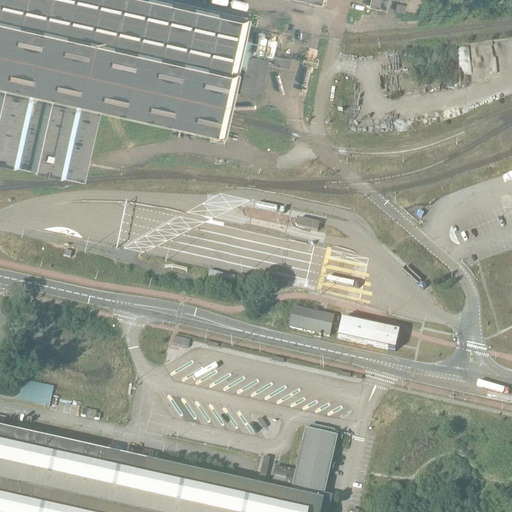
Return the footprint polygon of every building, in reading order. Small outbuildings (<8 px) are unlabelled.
[(0,0),(0,152),(9,155),(11,155),(33,160),(35,160),(56,165),(58,165),(79,170),(82,171),(83,167),(84,163),(85,159),(85,157),(99,96),(143,106),(185,116),(190,117),(192,117),(198,119),(222,124),(223,120),(224,117),(224,114),(229,95),(230,89),(235,65),(235,64),(236,61),(245,63),(250,37),(242,36),(244,25),(245,20),(247,12),(194,0),(0,0)] [(388,0),(370,0),(369,6),(386,9),(388,0)] [(405,13),(419,16),(422,0),(407,0),(407,5),(397,3),(395,10),(405,13)] [(454,45),(398,53),(401,74),(386,76),(389,98),(459,88),(454,45)] [(280,48),(274,46),(272,55),(273,55),(273,57),(270,57),(270,59),(273,59),(272,64),(287,67),(289,58),(279,56),(280,48)] [(267,60),(248,56),(239,95),(258,99),(267,60)] [(319,224),(299,219),(296,221),(295,224),(297,227),(317,232),(319,224)] [(317,313),(294,308),(289,328),(315,333),(314,336),(320,338),(321,335),(329,337),(333,317),(320,314),(321,312),(317,311),(317,313)] [(399,332),(342,319),(338,339),(395,352),(399,332)] [(50,406),(54,386),(26,381),(25,388),(20,387),(18,400),(50,406)] [(0,511),(326,511),(330,499),(322,498),(334,439),(331,438),(332,432),(310,427),(308,433),(304,432),(295,472),(275,467),(269,492),(0,431),(0,511)] [(268,459),(262,458),(257,481),(263,483),(268,459)]
